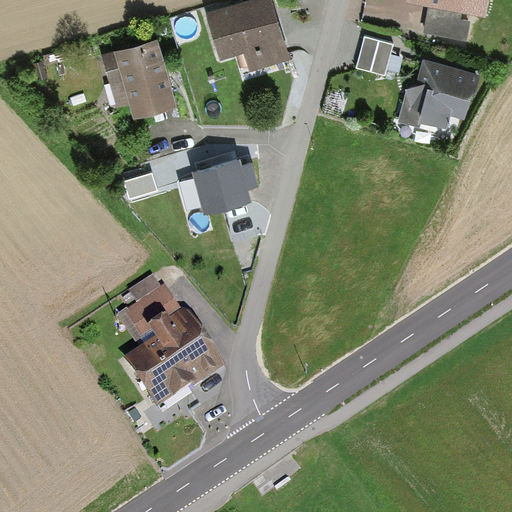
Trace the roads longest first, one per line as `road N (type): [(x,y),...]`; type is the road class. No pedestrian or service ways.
road 1 (residential): [(261,438),(248,396),(246,323),(331,0)]
road 2 (track): [(196,511),(511,303)]
road 3 (tertiary): [(261,438),(511,269)]
road 4 (tertiary): [(149,511),(261,438)]
